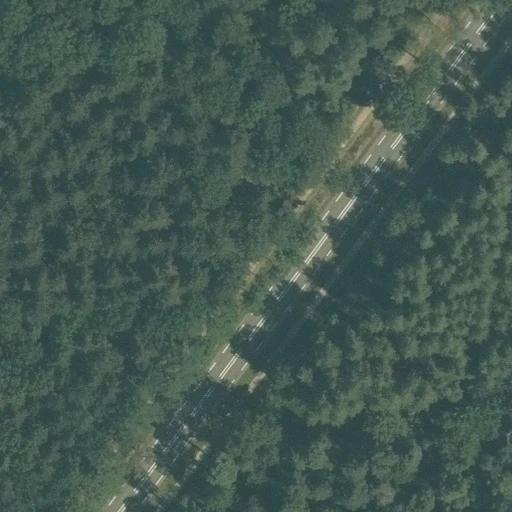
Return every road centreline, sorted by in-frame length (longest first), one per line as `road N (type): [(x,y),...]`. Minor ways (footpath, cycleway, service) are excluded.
road 1 (primary): [(120,511),(502,0)]
road 2 (track): [(262,319),(207,298),(0,326)]
